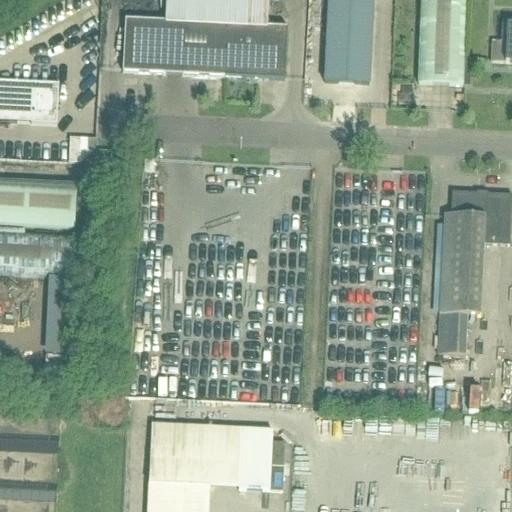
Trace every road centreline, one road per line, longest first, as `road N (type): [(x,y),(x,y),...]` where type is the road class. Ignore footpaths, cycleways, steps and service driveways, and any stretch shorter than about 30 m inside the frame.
road 1 (residential): [(511,151),(99,130)]
road 2 (unknown): [(283,141),(291,0)]
